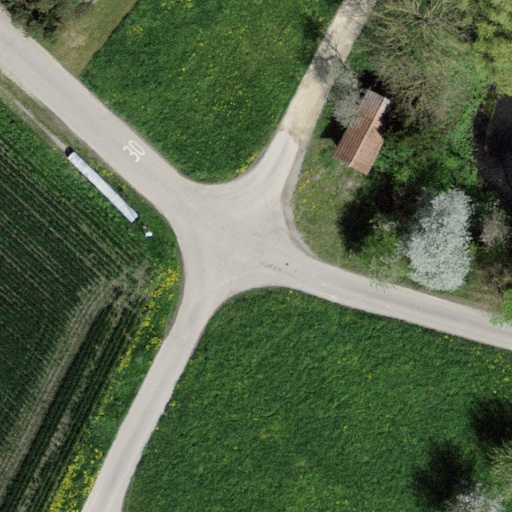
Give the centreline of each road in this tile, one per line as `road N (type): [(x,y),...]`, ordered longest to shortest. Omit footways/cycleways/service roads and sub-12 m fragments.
road 1 (residential): [(109,511),(237,250),(0,33)]
road 2 (track): [(511,327),(237,250),(364,0)]
